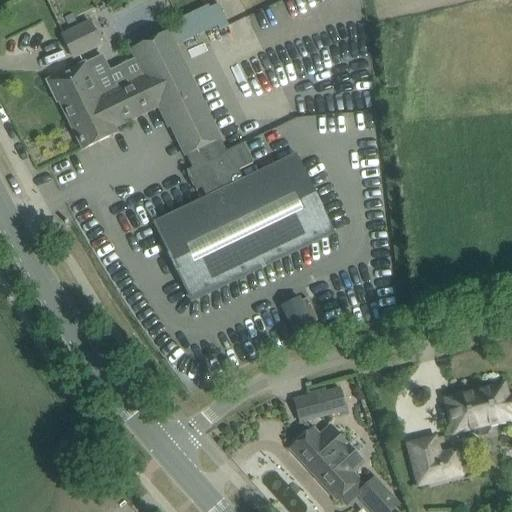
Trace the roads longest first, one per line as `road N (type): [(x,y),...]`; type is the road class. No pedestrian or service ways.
road 1 (unclassified): [(168,452),(224,408),(300,372),(511,321)]
road 2 (secondary): [(168,452),(99,376),(0,201)]
